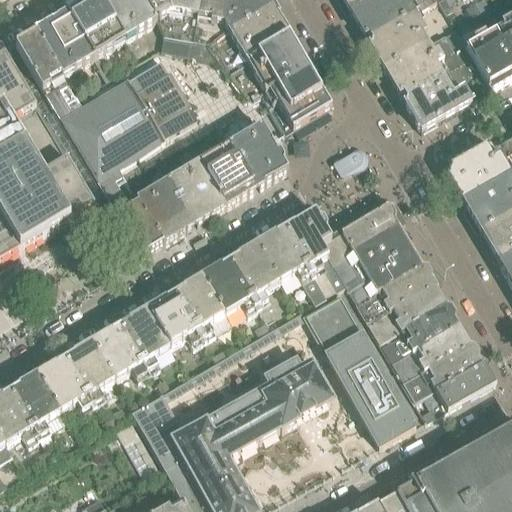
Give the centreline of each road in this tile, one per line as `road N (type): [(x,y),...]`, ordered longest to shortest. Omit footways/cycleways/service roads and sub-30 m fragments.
road 1 (residential): [(372,119),(316,152),(308,163),(313,185),(299,199),(0,376)]
road 2 (residential): [(511,354),(405,175)]
road 3 (residential): [(511,410),(332,511)]
road 4 (residential): [(372,119),(302,0)]
road 5 (residential): [(405,175),(511,114)]
